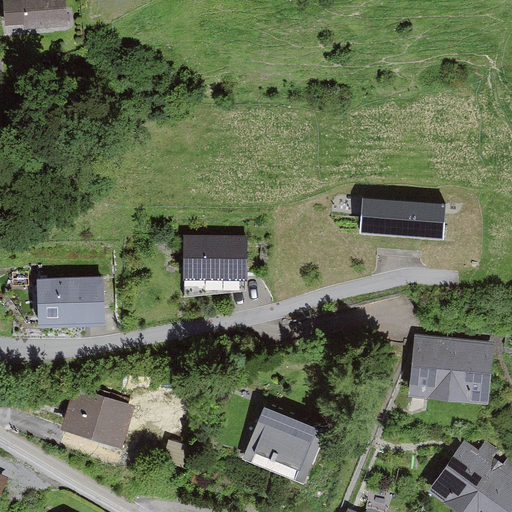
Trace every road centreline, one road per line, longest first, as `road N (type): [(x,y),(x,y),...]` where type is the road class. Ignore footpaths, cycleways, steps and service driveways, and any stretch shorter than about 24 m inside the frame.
road 1 (residential): [(0,347),(95,344),(247,318),(411,275),(455,280)]
road 2 (residential): [(130,511),(0,435)]
